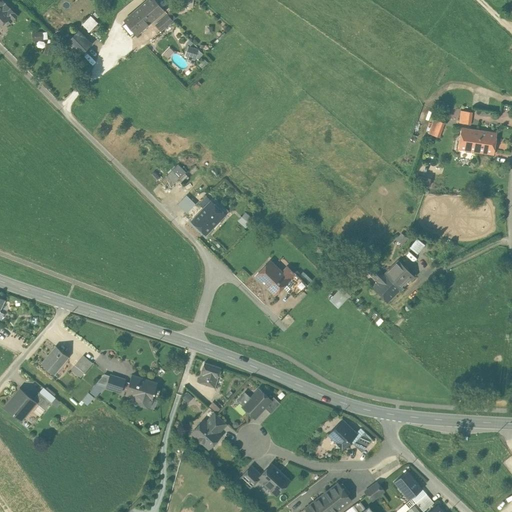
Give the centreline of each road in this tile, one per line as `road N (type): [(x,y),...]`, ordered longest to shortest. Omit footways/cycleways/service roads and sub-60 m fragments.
road 1 (residential): [(218,266),(0,48)]
road 2 (secondary): [(395,415),(343,404),(194,344)]
road 3 (secondary): [(194,344),(0,282)]
road 4 (residential): [(253,439),(304,462),(363,467),(393,440)]
